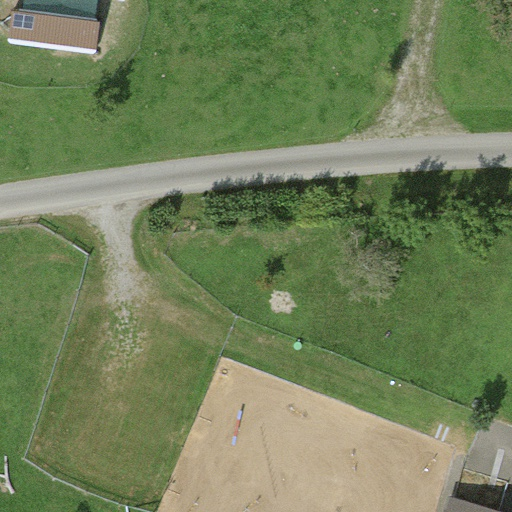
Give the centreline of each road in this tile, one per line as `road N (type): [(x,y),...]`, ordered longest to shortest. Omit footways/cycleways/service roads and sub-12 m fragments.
road 1 (unclassified): [(0,201),(409,148),(511,147)]
road 2 (track): [(409,148),(435,0)]
